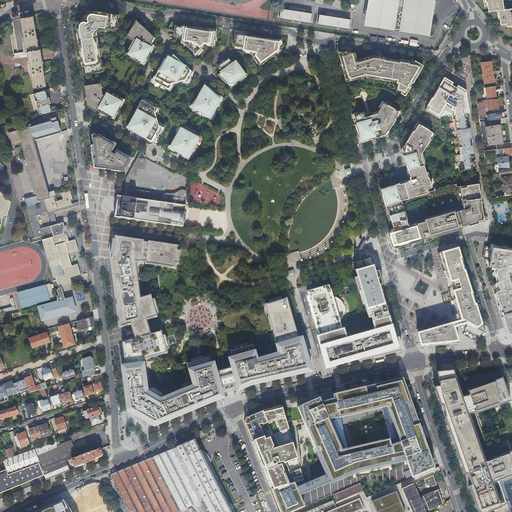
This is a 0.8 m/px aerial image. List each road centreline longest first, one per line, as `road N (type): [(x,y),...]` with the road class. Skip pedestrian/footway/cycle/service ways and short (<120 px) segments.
road 1 (residential): [(52,1),(105,341)]
road 2 (residential): [(323,42),(284,29),(80,0)]
road 3 (residential): [(463,511),(414,361)]
road 4 (secondary): [(234,409),(119,463)]
road 5 (residential): [(323,42),(335,37),(444,57)]
road 6 (residential): [(364,155),(354,148),(323,42)]
road 7 (secondary): [(119,463),(7,511)]
road 8 (residential): [(497,352),(462,237)]
